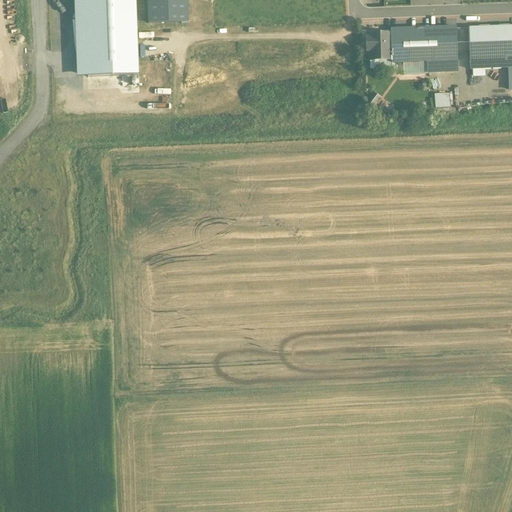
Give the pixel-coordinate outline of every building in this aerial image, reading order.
[(135,0),(74,0),(77,78),(138,76),(135,0)] [(187,0),(147,0),(148,25),(188,23),(187,0)] [(511,27),(468,29),(470,71),(508,70),(511,69),(511,27)] [(391,64),(427,63),(427,74),(458,73),(456,29),(390,31),(390,35),(391,61),(391,64)] [(390,35),(368,36),(368,40),(366,40),(366,52),(369,52),(369,62),(391,61),(390,35)] [(451,108),(450,89),(440,90),(441,94),(435,94),(436,108),(451,108)]
